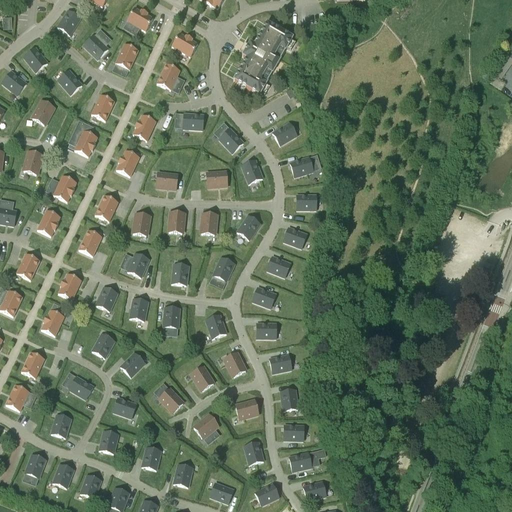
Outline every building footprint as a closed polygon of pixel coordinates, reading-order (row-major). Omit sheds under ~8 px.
[(85,0),(102,9),(107,0),(85,0)] [(199,0),(205,4),(205,5),(211,8),(212,8),(218,11),(224,0),(199,0)] [(134,10),(127,23),(145,34),(153,21),(147,17),(147,16),(141,13),(140,13),(134,10)] [(80,21),(68,13),(57,30),(69,38),(80,21)] [(242,58),(246,60),(233,82),(259,97),(293,40),(267,25),(254,47),(250,44),(242,58)] [(185,39),(179,35),(171,49),(190,60),(198,46),(192,43),(192,42),(186,38),(185,39)] [(94,38),(84,49),(98,62),(108,51),(94,38)] [(138,53),(124,47),(115,66),(129,73),(138,53)] [(36,75),(48,66),(35,50),(23,60),(36,75)] [(180,73),(166,67),(157,86),(171,93),(180,73)] [(58,83),(71,97),(82,87),(69,73),(58,83)] [(26,86),(19,80),(11,74),(2,86),(17,98),(26,86)] [(105,124),(114,104),(100,98),(91,117),(105,124)] [(32,121),(44,128),(54,110),(42,103),(32,121)] [(202,132),(203,117),(184,116),(183,131),(202,132)] [(133,137),(147,144),(156,124),(142,118),(139,124),(138,124),(135,130),(136,131),(133,137)] [(289,125),(279,131),(272,135),(280,148),(297,138),(289,125)] [(232,156),(243,146),(230,131),(219,142),(232,156)] [(83,134),(74,153),(88,160),(91,153),(92,154),(95,147),(94,146),(97,140),(83,134)] [(118,166),(119,166),(116,173),(130,179),(139,160),(125,153),(122,160),(121,159),(118,166)] [(37,177),(38,171),(42,158),(28,154),(23,174),(37,177)] [(309,160),(290,165),(294,180),(313,174),(309,160)] [(241,168),(248,187),(262,181),(255,163),(241,168)] [(226,175),(206,176),(207,190),(227,189),(226,175)] [(178,178),(157,176),(156,190),(176,192),(178,178)] [(73,191),(76,185),(62,179),(53,198),(67,205),(70,198),(71,199),(74,192),(73,191)] [(95,218),(109,224),(118,205),(104,198),(95,218)] [(316,213),(316,198),(296,198),(296,213),(316,213)] [(0,210),(0,225),(14,228),(16,213),(0,210)] [(57,226),(60,220),(46,213),(37,232),(51,239),(54,233),(55,233),(58,226),(57,226)] [(170,215),(168,235),(182,236),(184,216),(170,215)] [(150,219),(141,217),(136,216),(132,236),(146,239),(150,219)] [(217,217),(202,216),(200,236),(215,238),(217,217)] [(237,234),(249,243),(260,227),(248,218),(237,234)] [(307,237),(299,234),(288,230),(283,244),(301,251),(307,237)] [(88,233),(78,252),(92,259),(102,240),(88,233)] [(141,280),(149,262),(135,256),(127,274),(141,280)] [(30,283),(39,263),(25,257),(16,276),(30,283)] [(290,266),(272,259),(266,273),(285,280),(290,266)] [(221,260),(212,278),(226,284),(234,266),(221,260)] [(173,267),(171,286),(186,288),(188,269),(173,267)] [(61,290),(58,296),(72,303),(81,283),(67,277),(64,283),(63,283),(60,289),(61,290)] [(104,290),(101,296),(96,308),(109,314),(117,296),(104,290)] [(276,297),(257,290),(252,304),(270,311),(276,297)] [(22,300),(8,293),(0,310),(0,313),(13,319),(22,300)] [(148,304),(133,301),(129,321),(144,324),(148,304)] [(165,310),(164,322),(163,330),(178,331),(179,311),(165,310)] [(44,326),(41,332),(55,339),(64,319),(50,313),(47,319),(46,319),(43,325),(44,326)] [(212,341),(226,336),(220,318),(206,323),(212,341)] [(276,326),(256,326),(256,341),(276,341),(276,326)] [(114,344),(101,336),(92,354),(105,361),(114,344)] [(30,355),(21,374),(35,381),(44,362),(30,355)] [(134,355),(120,369),(131,380),(145,366),(134,355)] [(236,355),(224,362),(233,380),(246,373),(236,355)] [(288,357),(269,361),(272,376),(291,372),(288,357)] [(348,381),(356,382),(366,382),(367,370),(361,370),(361,366),(355,365),(355,363),(347,363),(346,369),(348,369),(348,381)] [(203,369),(191,377),(202,394),(214,386),(203,369)] [(86,402),(93,389),(76,379),(69,392),(86,402)] [(15,388),(6,407),(20,414),(29,394),(15,388)] [(183,406),(169,391),(159,401),(173,416),(183,406)] [(298,412),(295,392),(280,394),(283,414),(298,412)] [(136,407),(121,402),(118,400),(113,415),(131,421),(136,407)] [(235,408),(239,422),(258,417),(255,403),(235,408)] [(71,422),(56,417),(51,436),(65,440),(71,422)] [(202,441),(218,429),(209,417),(193,430),(202,441)] [(284,428),(284,443),(303,443),(304,428),(284,428)] [(209,446),(221,437),(217,432),(205,442),(209,446)] [(118,437),(103,434),(99,453),(114,456),(118,437)] [(244,449),(249,468),(263,464),(258,445),(244,449)] [(146,450),(141,469),(156,473),(161,454),(146,450)] [(289,460),(292,474),(311,470),(308,455),(289,460)] [(39,481),(42,472),(46,463),(32,457),(25,476),(39,481)] [(67,491),(74,473),(59,467),(52,486),(67,491)] [(193,471),(178,467),(173,486),(188,490),(193,471)] [(94,502),(101,483),(87,478),(80,496),(94,502)] [(322,484),(303,489),(307,504),(326,499),(322,484)] [(233,492),(215,485),(210,499),(228,506),(233,492)] [(9,489),(3,487),(1,486),(0,488),(0,492),(6,495),(9,489)] [(255,495),(261,508),(279,500),(272,487),(255,495)] [(115,511),(122,511),(125,507),(129,496),(115,491),(108,509),(115,511)] [(156,511),(158,509),(144,503),(140,511),(156,511)]
